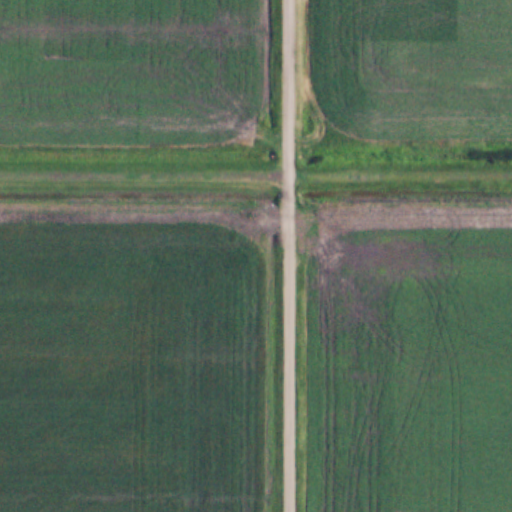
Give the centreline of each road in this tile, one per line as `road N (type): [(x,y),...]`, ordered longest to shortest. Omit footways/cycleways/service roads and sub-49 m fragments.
road 1 (track): [(291,511),(290,0)]
road 2 (track): [(290,164),(0,168)]
